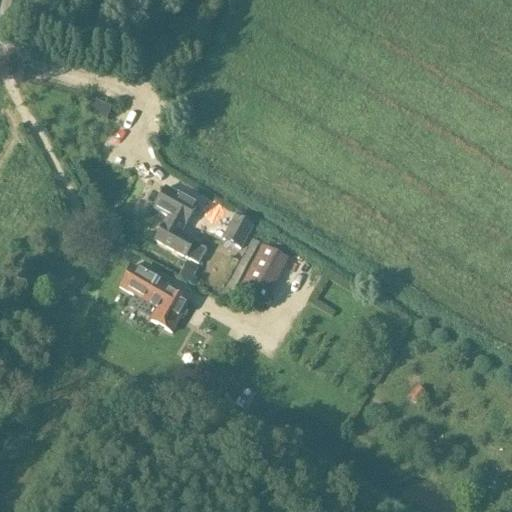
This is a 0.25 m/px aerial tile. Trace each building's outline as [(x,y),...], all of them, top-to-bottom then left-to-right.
[(94,100),(87,114),(107,124),(115,110),(94,100)] [(196,208),(166,191),(153,211),(167,219),(155,243),(198,267),(207,252),(179,238),(196,208)] [(220,242),(240,252),(253,229),(233,218),(220,242)] [(263,309),(288,262),(286,261),(291,254),(270,243),(266,251),(260,248),(236,295),(263,309)] [(197,270),(186,263),(177,277),(189,284),(197,270)] [(130,305),(160,322),(174,330),(188,306),(172,297),(174,294),(131,269),(120,289),(134,297),(130,305)]
